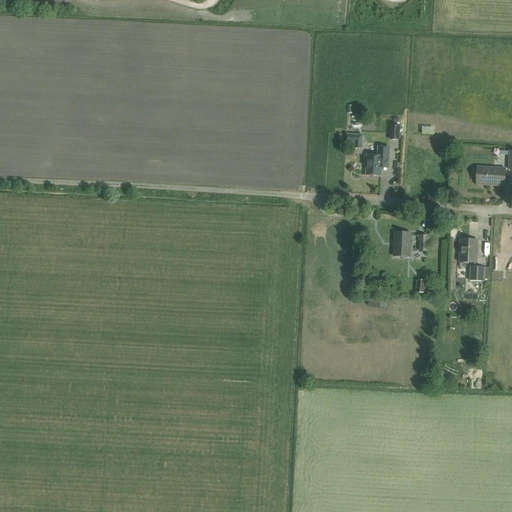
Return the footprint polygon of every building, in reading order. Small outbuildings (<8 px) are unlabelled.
[(391,125),(390,140),(400,140),(401,125),(391,125)] [(346,142),(354,142),(354,148),(362,148),(363,135),(347,134),(346,142)] [(390,147),(378,147),(378,156),(367,155),(367,163),(368,163),(367,175),(381,176),(382,168),(389,168),(390,147)] [(505,186),(506,168),(477,167),(476,185),(505,186)] [(480,219),(480,263),(491,263),(491,219),(480,219)] [(395,232),(394,257),(410,257),(411,233),(395,232)] [(428,235),(420,235),(419,251),(427,251),(428,235)] [(475,262),(476,241),(462,240),(461,262),(475,262)] [(486,267),(472,266),(471,280),(486,281),(486,267)] [(423,293),(425,281),(418,280),(416,292),(423,293)]
